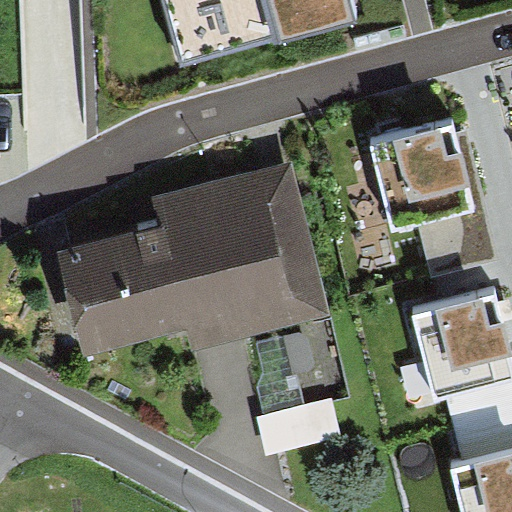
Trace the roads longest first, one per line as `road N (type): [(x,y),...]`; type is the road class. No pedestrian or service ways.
road 1 (residential): [(0,211),(208,117),(511,37)]
road 2 (residential): [(241,511),(17,391)]
